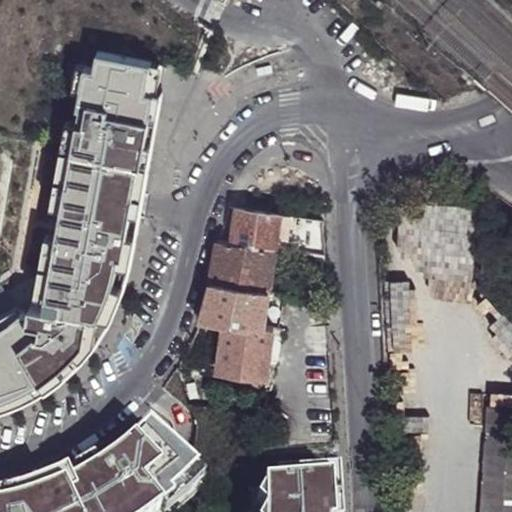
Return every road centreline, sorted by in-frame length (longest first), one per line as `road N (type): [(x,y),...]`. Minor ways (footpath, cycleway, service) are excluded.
road 1 (residential): [(340,113),(289,112),(254,124),(209,185),(175,310),(128,392),(73,437),(0,466)]
road 2 (residential): [(366,511),(351,219)]
road 3 (residential): [(511,94),(455,120),(340,113)]
road 4 (residential): [(364,182),(388,160),(498,142)]
